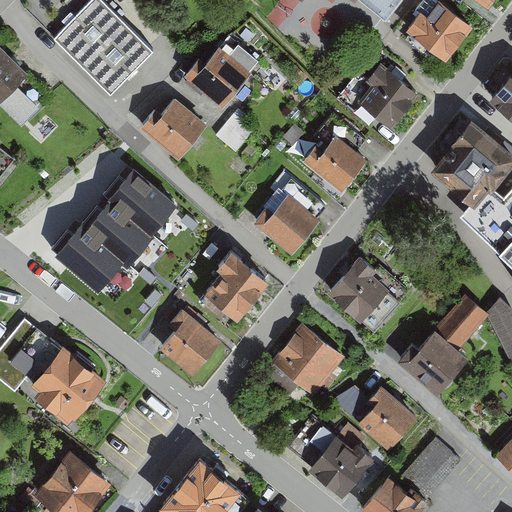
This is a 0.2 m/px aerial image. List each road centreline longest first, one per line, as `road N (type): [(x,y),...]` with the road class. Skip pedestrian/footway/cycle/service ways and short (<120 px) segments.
road 1 (residential): [(200,411),(511,23)]
road 2 (residential): [(200,411),(0,251)]
road 3 (residential): [(324,511),(200,411)]
road 4 (residential): [(119,511),(200,411)]
